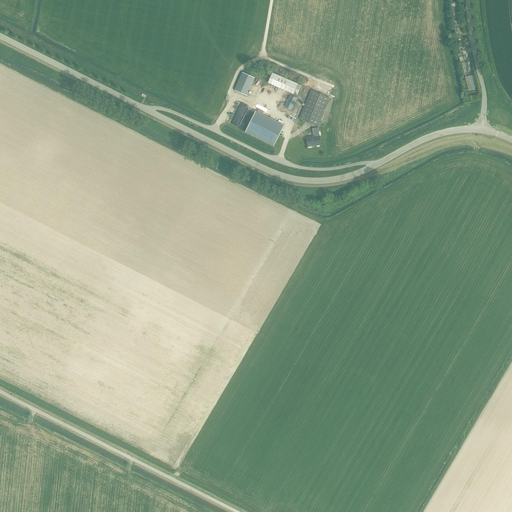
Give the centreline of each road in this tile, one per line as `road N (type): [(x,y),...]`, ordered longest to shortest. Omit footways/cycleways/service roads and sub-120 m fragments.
road 1 (unclassified): [(481,130),(430,137),(345,177),(285,176),(0,35)]
road 2 (track): [(511,151),(474,142),(429,151),(323,213),(222,167),(145,108)]
road 3 (unclassified): [(238,511),(0,391)]
road 4 (unclassified): [(481,130),(484,93),(468,0)]
